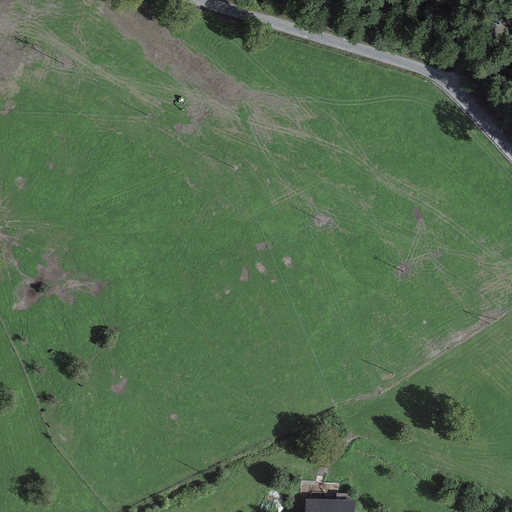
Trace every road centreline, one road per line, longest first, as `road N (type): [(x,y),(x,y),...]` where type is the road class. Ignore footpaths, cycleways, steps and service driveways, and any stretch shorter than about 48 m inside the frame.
road 1 (tertiary): [(197,0),(432,73),(511,151)]
road 2 (track): [(407,0),(209,4)]
